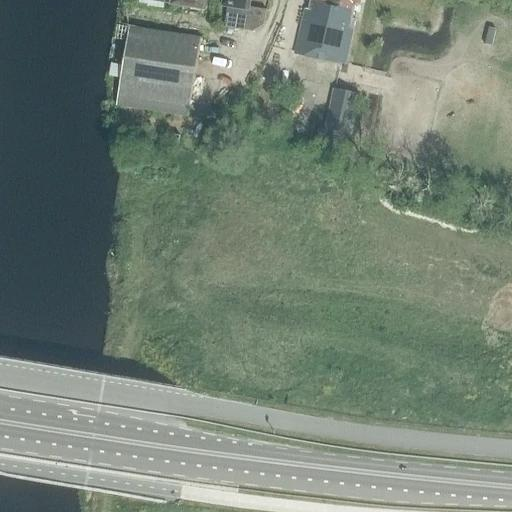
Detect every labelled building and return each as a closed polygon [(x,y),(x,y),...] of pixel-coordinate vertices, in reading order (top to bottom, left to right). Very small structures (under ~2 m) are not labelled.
[(203,10),(204,0),(146,0),(147,1),(162,4),(162,5),(163,5),(163,2),(169,3),(169,4),(203,10)] [(248,8),(249,0),(221,0),(221,7),(227,7),(223,28),(252,32),(262,26),(266,11),(248,8)] [(294,53),(320,58),(332,0),(308,0),(307,11),(303,10),(294,53)] [(358,0),(332,0),(320,58),(346,63),(354,20),(350,19),(354,3),(358,4),(358,0)] [(156,97),(153,112),(186,118),(199,38),(127,27),(117,90),(156,97)] [(331,87),(321,139),(349,144),(359,92),(331,87)] [(203,92),(199,115),(210,117),(214,94),(203,92)]
